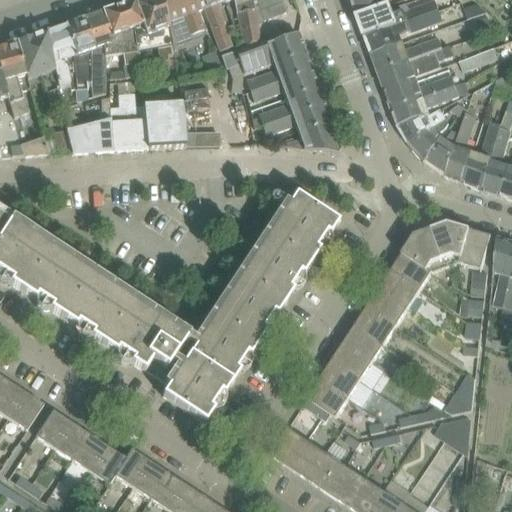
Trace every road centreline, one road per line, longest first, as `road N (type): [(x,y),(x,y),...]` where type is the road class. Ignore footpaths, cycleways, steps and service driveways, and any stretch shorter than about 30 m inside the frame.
road 1 (unclassified): [(385,176),(273,165),(0,179)]
road 2 (unclassified): [(217,475),(407,193)]
road 3 (unclassified): [(217,475),(0,335)]
road 4 (unclassified): [(385,176),(322,0)]
